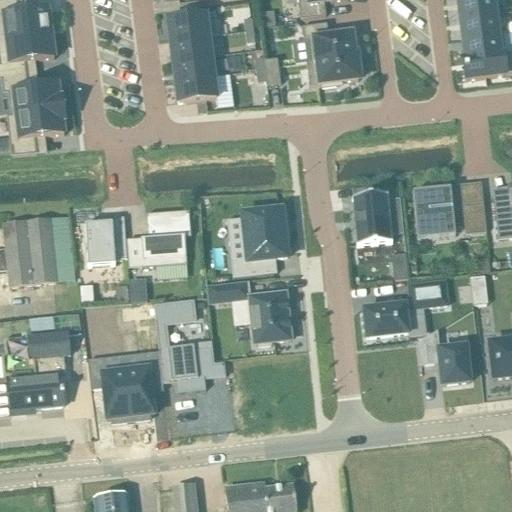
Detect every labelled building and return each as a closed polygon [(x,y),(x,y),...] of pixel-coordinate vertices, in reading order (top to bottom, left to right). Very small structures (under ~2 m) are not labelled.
[(297,0),(300,22),(302,21),(325,18),(324,6),(326,5),(348,2),(348,1),(347,1),(347,0),(297,0)] [(492,0),(464,0),(457,1),(459,21),(495,17),(492,0)] [(0,42),(53,36),(51,21),(49,22),(48,11),(19,15),(17,1),(0,2),(0,42)] [(170,43),(217,37),(214,16),(167,22),(170,43)] [(495,17),(459,21),(462,42),(502,36),(502,35),(498,36),(495,17)] [(245,34),(253,33),(251,21),(243,22),(245,34)] [(308,43),(310,64),(355,59),(354,57),(357,56),(355,41),(352,42),(352,36),(328,39),(326,26),(301,29),(303,44),(308,43)] [(253,33),(245,34),(246,46),(255,45),(253,33)] [(0,82),(1,82),(27,79),(25,65),(54,61),(53,51),(55,50),(53,36),(0,42),(0,82)] [(502,36),(462,42),(465,61),(462,61),(462,62),(511,55),(511,54),(505,56),(502,36)] [(217,37),(170,43),(173,64),(210,59),(208,40),(217,39),(217,37)] [(511,55),(462,62),(465,83),(511,77),(511,55)] [(175,85),(213,80),(210,59),(173,64),(175,85)] [(355,61),(355,59),(310,64),(306,65),(309,89),(321,88),(321,91),(336,89),(336,86),(358,83),(358,80),(360,80),(359,78),(357,79),(356,71),(359,71),(358,70),(356,70),(355,63),(357,62),(357,61),(355,61)] [(256,74),(264,73),(262,61),(254,62),(256,74)] [(266,89),(269,88),(280,87),(277,61),(266,63),(263,63),(266,89)] [(264,73),(256,74),(257,86),(266,85),(264,73)] [(3,96),(8,95),(11,119),(63,112),(61,99),(59,100),(57,87),(28,91),(27,79),(1,82),(3,96)] [(213,80),(175,85),(178,107),(216,102),(213,80)] [(11,119),(6,119),(11,159),(37,157),(35,141),(64,137),(62,125),(65,125),(63,112),(11,119)] [(510,199),(494,200),(498,242),(511,240),(511,188),(509,189),(510,199)] [(450,194),(450,191),(412,195),(417,242),(455,239),(453,221),(458,220),(455,194),(450,194)] [(385,198),(353,202),(358,249),(390,246),(389,238),(404,237),(400,201),(385,203),(385,198)] [(486,235),(483,205),(462,207),(465,237),(486,235)] [(282,217),(282,213),(242,217),(247,264),(231,265),(232,281),(276,276),(275,262),(287,261),(286,257),(287,257),(286,247),(285,247),(285,240),(289,240),(286,216),(282,217)] [(142,270),(186,267),(184,240),(190,239),(188,214),(146,217),(147,241),(140,242),(142,270)] [(0,273),(6,273),(8,291),(75,284),(68,221),(50,223),(49,219),(1,225),(4,251),(0,251),(0,273)] [(101,231),(101,227),(84,228),(87,270),(115,268),(114,263),(126,262),(125,238),(112,239),(112,230),(101,231)] [(407,274),(392,276),(393,284),(408,282),(407,274)] [(511,275),(471,278),(474,329),(497,328),(495,302),(511,301),(511,275)] [(145,282),(130,283),(131,305),(146,304),(145,282)] [(363,312),(366,340),(408,336),(406,319),(424,317),(423,310),(447,308),(445,284),(408,288),(410,308),(405,309),(405,307),(363,312)] [(241,303),(240,287),(208,291),(210,307),(241,303)] [(249,300),(253,347),(257,347),(257,349),(270,348),(270,345),(290,344),(286,297),(249,300)] [(193,303),(153,307),(159,355),(162,386),(174,384),(175,397),(205,393),(204,381),(225,378),(224,365),(214,366),(212,350),(194,352),(193,348),(168,351),(165,327),(195,324),(193,303)] [(438,365),(440,387),(469,384),(465,348),(437,352),(435,333),(414,346),(417,367),(438,365)] [(61,392),(60,377),(65,376),(63,359),(69,358),(67,336),(3,342),(5,358),(1,359),(3,382),(7,382),(11,418),(26,417),(25,413),(63,409),(62,396),(63,396),(63,392),(61,392)] [(511,341),(487,345),(492,380),(511,377),(511,341)] [(145,372),(125,375),(131,425),(150,423),(149,418),(154,418),(151,396),(163,394),(162,386),(159,355),(144,356),(145,372)] [(102,361),(87,363),(91,393),(103,392),(106,423),(111,423),(111,427),(131,425),(125,375),(104,377),(102,361)] [(227,511),(296,511),(293,487),(265,491),(264,485),(225,490),(227,511)] [(171,489),(173,511),(197,511),(194,486),(171,489)] [(93,500),(94,511),(129,511),(127,496),(93,500)]
